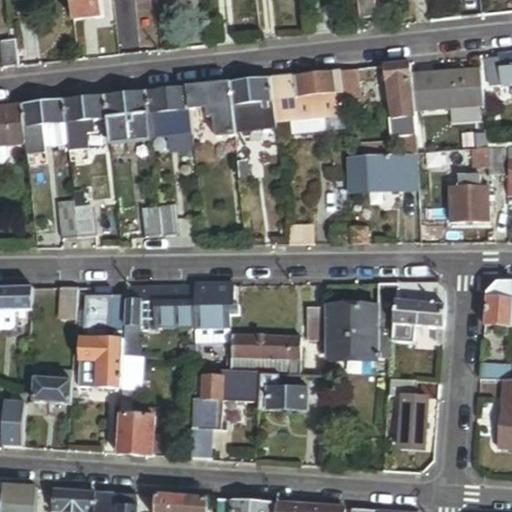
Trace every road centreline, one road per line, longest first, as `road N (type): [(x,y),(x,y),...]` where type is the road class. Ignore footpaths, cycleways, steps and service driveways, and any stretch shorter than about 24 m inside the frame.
road 1 (residential): [(0,90),(511,34)]
road 2 (residential): [(0,273),(472,266)]
road 3 (residential): [(451,500),(0,471)]
road 4 (residential): [(451,500),(472,266)]
